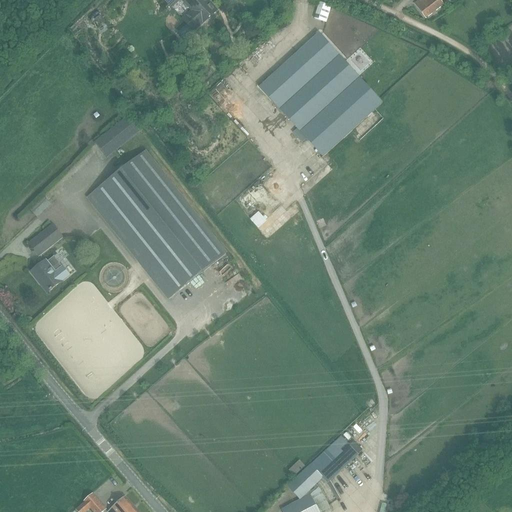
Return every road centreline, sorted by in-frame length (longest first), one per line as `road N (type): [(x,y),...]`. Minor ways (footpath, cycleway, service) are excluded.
road 1 (tertiary): [(160,511),(0,317)]
road 2 (unclassified): [(361,0),(465,49),(511,98)]
road 3 (unclassified): [(511,418),(413,511)]
